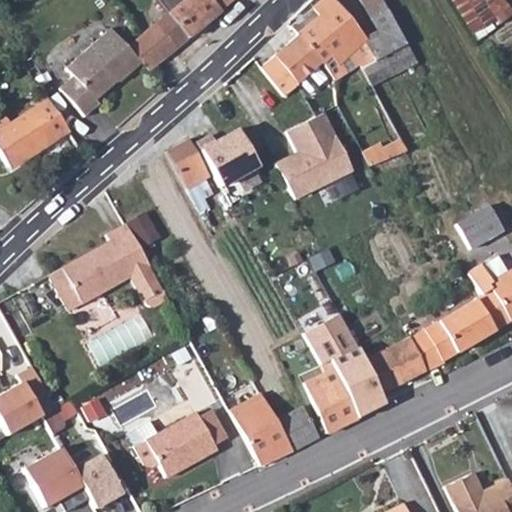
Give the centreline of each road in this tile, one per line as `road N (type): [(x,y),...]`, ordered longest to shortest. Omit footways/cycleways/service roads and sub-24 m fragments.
road 1 (unclassified): [(287,0),(0,262)]
road 2 (unclassified): [(511,365),(210,511)]
